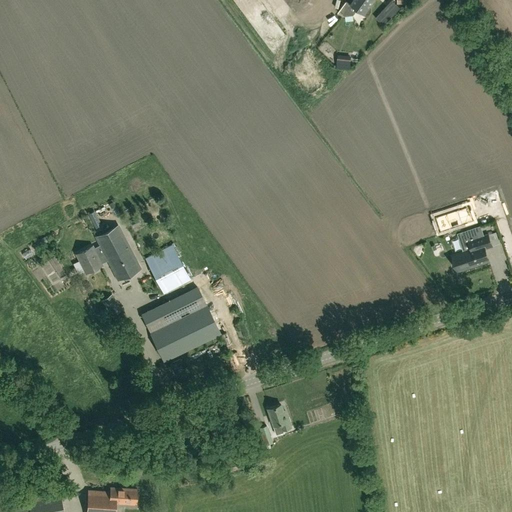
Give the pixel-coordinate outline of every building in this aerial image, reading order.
[(354,0),(351,5),(364,14),(373,0),(354,0)] [(291,14),(289,7),(281,10),(283,17),(291,14)] [(351,70),(352,63),(338,61),(337,68),(351,70)] [(464,226),(463,223),(458,209),(436,216),(440,230),(452,226),(453,230),(454,230),(463,227),(464,227),(464,226)] [(103,249),(95,253),(92,246),(77,254),(86,272),(101,265),(100,262),(107,258),(118,279),(140,268),(118,226),(96,237),(103,249)] [(464,251),(457,254),(462,270),(483,263),(488,262),(489,261),(489,260),(488,257),(485,248),(492,246),(488,234),(483,236),(480,227),(458,234),(464,251)] [(164,293),(190,279),(172,245),(146,259),(164,293)] [(142,314),(164,360),(220,333),(197,287),(142,314)] [(114,314),(121,310),(111,294),(104,299),(114,314)] [(282,432),(282,430),(290,427),(285,410),(283,410),(281,404),(268,408),(276,434),(282,432)] [(306,413),(300,415),(302,422),(308,420),(306,413)] [(266,425),(260,427),(265,444),(271,442),(266,425)] [(115,465),(127,461),(125,453),(113,457),(115,465)] [(244,454),(225,460),(230,473),(249,466),(245,454),(244,454)] [(30,511),(64,511),(59,484),(27,490),(30,511)] [(115,487),(115,492),(88,490),(87,511),(115,511),(116,502),(137,503),(137,488),(115,487)] [(0,511),(26,511),(24,495),(0,499),(0,511)]
